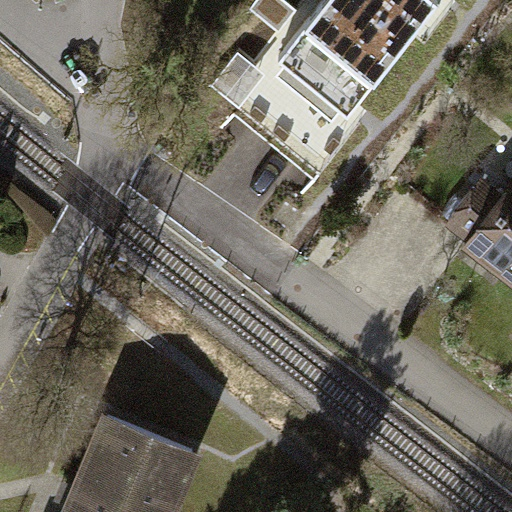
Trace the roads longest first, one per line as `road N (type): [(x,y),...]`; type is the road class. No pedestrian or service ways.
road 1 (residential): [(269,262),(511,442)]
road 2 (residential): [(0,369),(91,198),(104,133)]
road 3 (residential): [(104,133),(243,242)]
road 4 (residential): [(0,0),(98,81)]
